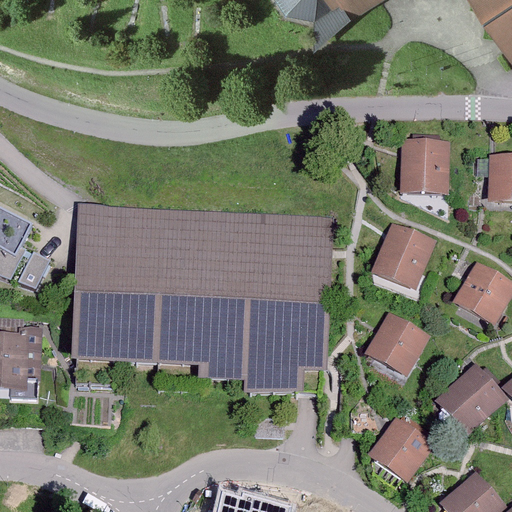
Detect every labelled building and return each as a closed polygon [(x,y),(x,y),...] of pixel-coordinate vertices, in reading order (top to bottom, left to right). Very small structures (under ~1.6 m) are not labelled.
[(511,0),(275,0),(285,15),(316,18),(314,46),(381,0),(471,0),(511,59),(511,0)] [(402,197),(449,199),(452,144),(404,143),(402,197)] [(490,206),(511,206),(511,158),(493,158),(491,158),(491,162),(491,181),(490,206)] [(491,181),(491,162),(478,161),(478,181),(491,181)] [(0,278),(12,283),(23,259),(26,252),(22,251),(33,227),(0,209),(0,278)] [(286,397),(295,397),(315,398),(317,398),(318,367),(319,361),(323,257),(323,251),(324,225),(95,215),(80,214),(79,230),(77,275),(72,388),(110,389),(111,364),(155,366),(154,391),(202,393),(203,381),(246,382),(246,395),(286,397)] [(372,276),(416,294),(437,243),(394,225),(389,236),(372,276)] [(31,262),(19,285),(37,292),(51,262),(35,254),(34,256),(26,252),(23,259),(31,262)] [(453,306),(496,330),(511,302),(511,284),(477,265),(453,306)] [(367,357),(408,379),(431,338),(390,316),(380,333),(367,357)] [(8,400),(33,401),(36,334),(18,333),(18,339),(9,339),(2,338),(2,332),(0,332),(0,390),(9,391),(8,400)] [(437,406),(469,439),(509,400),(477,367),(437,406)] [(285,422),(286,397),(246,395),(245,395),(244,421),(285,422)] [(371,459),(409,486),(436,446),(398,420),(371,459)] [(442,507),(447,511),(503,511),(508,508),(476,474),(442,507)] [(290,511),(291,510),(223,493),(217,511),(290,511)]
